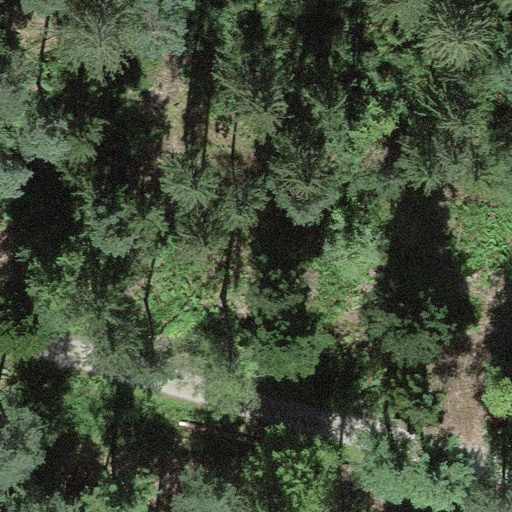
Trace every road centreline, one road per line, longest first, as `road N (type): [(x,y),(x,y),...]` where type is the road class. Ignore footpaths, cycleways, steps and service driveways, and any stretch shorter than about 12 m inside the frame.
road 1 (track): [(0,325),(144,354),(511,471)]
road 2 (track): [(0,143),(60,77),(210,0)]
